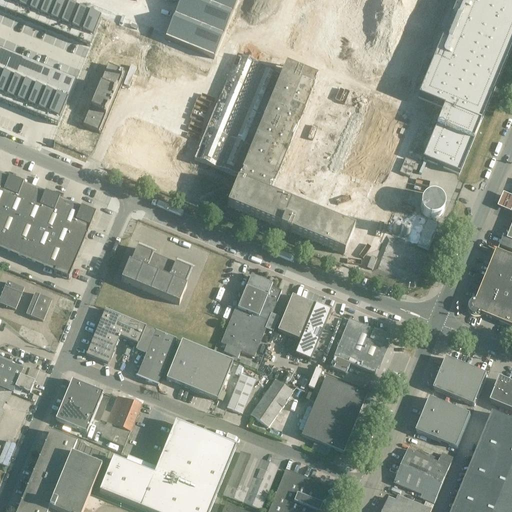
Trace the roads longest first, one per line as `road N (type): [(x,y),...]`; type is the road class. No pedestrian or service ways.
road 1 (unclassified): [(436,324),(133,197)]
road 2 (unclassified): [(368,486),(64,362)]
road 3 (unclassified): [(436,324),(511,140)]
road 4 (unclassified): [(64,362),(133,197)]
road 5 (unclassified): [(368,486),(436,324)]
road 6 (unclassified): [(0,509),(64,362)]
road 7 (unclassified): [(133,197),(0,142)]
